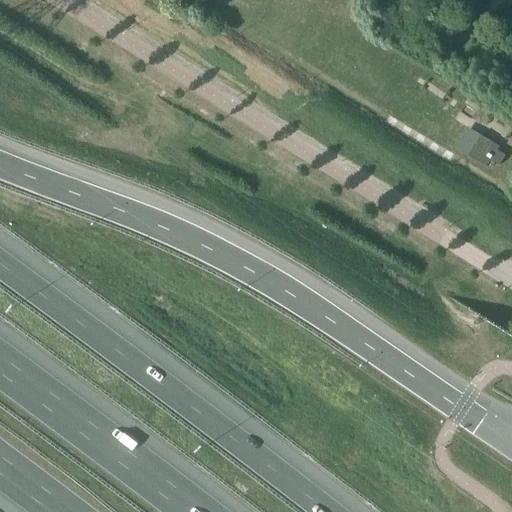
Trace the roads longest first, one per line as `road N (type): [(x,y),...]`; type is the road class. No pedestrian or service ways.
road 1 (motorway): [(504,442),(256,275),(179,234),(0,167)]
road 2 (motorway): [(326,511),(0,264)]
road 3 (track): [(190,0),(511,198)]
road 4 (motorway): [(197,511),(0,367)]
